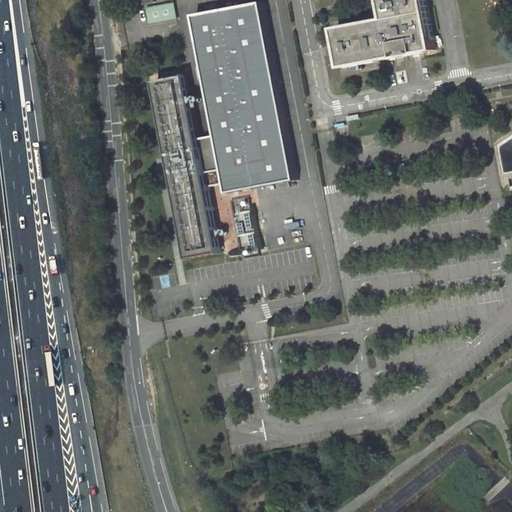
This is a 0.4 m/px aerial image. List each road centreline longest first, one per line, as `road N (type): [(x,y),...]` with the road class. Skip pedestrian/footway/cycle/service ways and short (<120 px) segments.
road 1 (tertiary): [(167,511),(133,371),(95,0)]
road 2 (motorway): [(85,493),(15,0)]
road 3 (motorway): [(57,511),(0,28)]
road 4 (unclassified): [(511,76),(322,110)]
road 5 (motorway): [(0,358),(18,511)]
